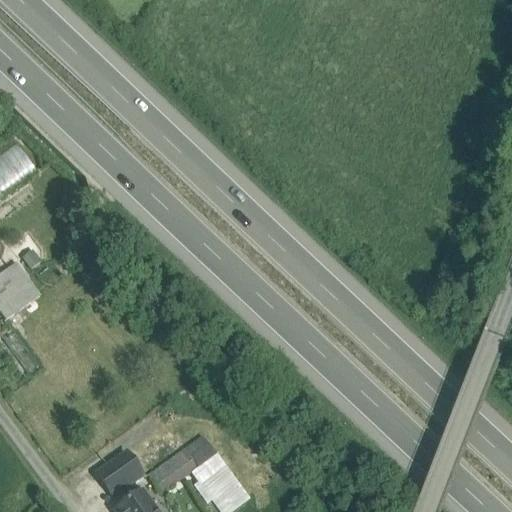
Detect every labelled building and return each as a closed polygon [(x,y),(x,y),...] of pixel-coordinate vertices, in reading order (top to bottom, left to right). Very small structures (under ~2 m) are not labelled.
[(16,141),(0,152),(0,195),(36,169),(16,141)] [(19,267),(0,280),(0,315),(5,322),(41,295),(19,267)] [(185,452),(149,478),(161,495),(197,469),(185,452)] [(142,477),(127,455),(97,476),(113,498),(142,477)] [(214,456),(197,469),(217,496),(234,483),(214,456)] [(153,511),(142,496),(127,507),(130,511),(153,511)]
